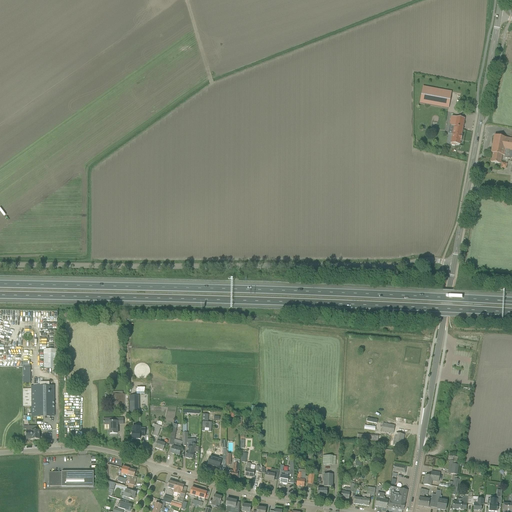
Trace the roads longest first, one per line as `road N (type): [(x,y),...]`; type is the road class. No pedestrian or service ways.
road 1 (motorway): [(511,301),(0,284)]
road 2 (motorway): [(0,295),(511,312)]
road 3 (unclassified): [(0,263),(453,263)]
road 4 (tertiary): [(408,511),(453,263)]
road 5 (tertiary): [(453,263),(498,16)]
road 6 (residential): [(313,504),(155,466)]
